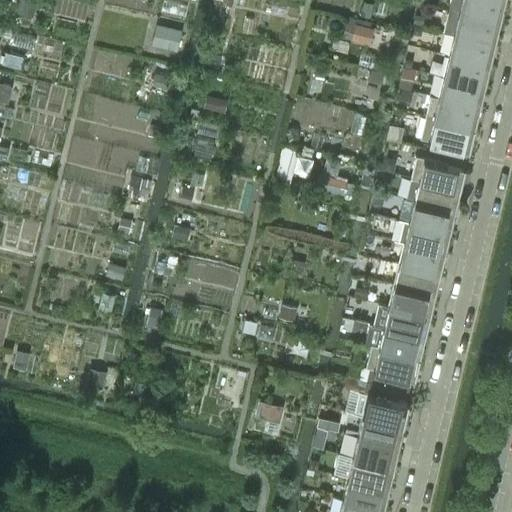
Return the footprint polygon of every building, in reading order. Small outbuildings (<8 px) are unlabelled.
[(15,0),(12,12),(32,16),(35,0),(15,0)] [(370,17),(373,2),(364,0),(361,15),(370,17)] [(497,21),(501,0),(449,0),(448,9),(497,21)] [(492,42),(497,21),(448,9),(443,30),(452,32),(492,42)] [(415,13),(413,21),(421,23),(423,15),(415,13)] [(245,16),(242,31),(250,32),(252,17),(245,16)] [(177,48),(183,26),(156,19),(151,42),(177,48)] [(369,42),(372,28),(373,27),(355,22),(351,37),(369,42)] [(413,23),(411,31),(416,33),(420,31),(421,25),(413,23)] [(487,63),(492,42),(452,32),(447,53),(487,63)] [(4,50),(1,62),(19,66),(22,55),(4,50)] [(210,51),(206,66),(218,69),(221,54),(210,51)] [(487,63),(447,53),(442,74),(482,84),(487,63)] [(152,84),(167,88),(170,74),(157,70),(152,84)] [(477,105),(482,84),(442,74),(437,95),(477,105)] [(0,100),(6,102),(10,84),(0,81),(0,100)] [(477,105),(437,95),(429,94),(424,114),(432,116),(432,117),(472,126),(477,105)] [(467,148),(472,126),(432,117),(432,116),(424,114),(424,115),(419,135),(419,136),(448,143),(466,147),(466,148),(467,148)] [(150,124),(148,135),(156,137),(158,126),(150,124)] [(198,133),(192,157),(209,161),(215,137),(198,133)] [(448,143),(444,161),(461,165),(461,164),(463,165),(467,148),(466,148),(466,147),(448,143)] [(297,153),(295,169),(310,170),(312,155),(297,153)] [(457,187),(463,165),(461,164),(461,165),(444,161),(414,154),(414,155),(410,175),(409,175),(409,176),(417,178),(417,177),(457,187)] [(383,155),(380,166),(392,169),(395,158),(383,155)] [(347,179),(322,173),(319,187),(345,192),(347,179)] [(139,193),(143,177),(131,175),(128,191),(139,193)] [(452,208),(457,187),(417,177),(417,178),(409,176),(404,196),(412,198),(452,208)] [(182,185),(179,199),(191,203),(194,189),(182,185)] [(447,229),(452,208),(412,198),(407,219),(447,229)] [(120,216),(116,230),(129,233),(132,218),(120,216)] [(442,250),(447,229),(407,219),(403,218),(398,239),(402,240),(442,250)] [(174,223),(171,236),(187,241),(190,227),(174,223)] [(437,271),(442,250),(402,240),(397,261),(437,271)] [(437,271),(397,261),(392,282),(432,292),(437,271)] [(125,266),(108,262),(105,274),(122,278),(125,266)] [(427,313),(432,292),(392,282),(387,303),(427,313)] [(117,293),(105,290),(101,307),(114,310),(117,293)] [(170,301),(168,313),(180,316),(183,304),(170,301)] [(427,313),(387,303),(382,324),(422,334),(427,313)] [(157,322),(161,306),(150,304),(147,320),(157,322)] [(286,304),(284,313),(298,317),(300,307),(286,304)] [(382,324),(377,345),(377,346),(417,355),(422,334),(382,324)] [(412,377),(417,355),(377,346),(377,345),(369,343),(369,344),(365,364),(364,364),(364,365),(369,366),(366,378),(398,386),(400,374),(411,376),(412,377)] [(16,349),(12,367),(26,370),(30,353),(16,349)] [(90,367),(86,384),(102,388),(105,371),(90,367)] [(401,423),(406,400),(405,400),(395,398),(398,386),(366,378),(363,390),(358,389),(358,391),(354,410),(353,410),(353,411),(361,413),(361,412),(401,423)] [(284,404),(261,399),(255,425),(279,430),(284,404)] [(361,412),(361,413),(356,434),(396,443),(401,423),(361,412)] [(327,436),(329,427),(316,424),(314,433),(327,436)] [(396,443),(356,434),(351,455),(391,464),(396,443)] [(346,471),(350,455),(339,452),(335,468),(346,471)] [(391,464),(351,455),(346,476),(386,485),(391,464)] [(386,485),(346,476),(341,497),(381,506),(386,485)] [(379,511),(381,506),(341,497),(337,511),(379,511)]
